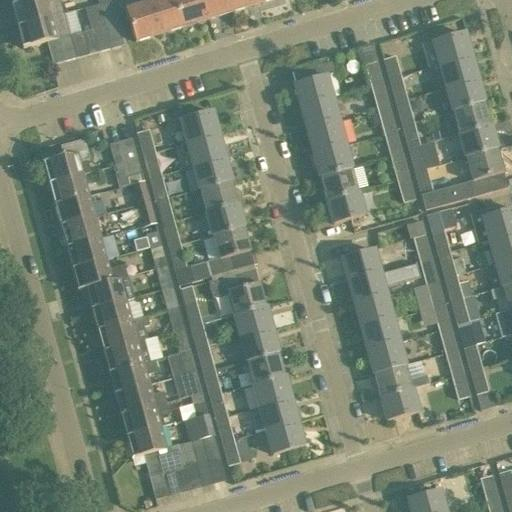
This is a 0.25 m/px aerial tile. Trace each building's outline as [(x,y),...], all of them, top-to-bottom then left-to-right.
[(14,28),(63,15),(50,18),(46,5),(58,2),(57,0),(33,0),(8,7),(14,28)] [(132,43),(157,35),(145,0),(137,0),(139,5),(122,10),(132,43)] [(181,28),(171,0),(145,0),(157,35),(181,28)] [(171,0),(181,28),(204,21),(197,0),(171,0)] [(197,0),(204,21),(228,13),(223,0),(197,0)] [(223,0),(228,13),(252,6),(249,0),(223,0)] [(115,23),(109,2),(99,5),(102,18),(101,18),(103,26),(115,23)] [(82,31),(90,29),(85,9),(77,11),(82,31)] [(20,49),(55,40),(56,40),(68,36),(63,15),(14,28),(20,49)] [(101,27),(107,49),(119,46),(121,45),(115,23),(103,26),(101,27)] [(96,52),(107,49),(101,27),(90,30),(96,52)] [(85,55),(96,52),(90,30),(78,33),(85,55)] [(73,59),(85,55),(78,33),(67,36),(73,59)] [(438,66),(470,58),(463,34),(432,43),(438,66)] [(62,62),(73,59),(67,36),(56,40),(55,40),(62,62)] [(50,65),(62,62),(55,40),(44,43),(50,65)] [(387,80),(400,77),(395,58),(382,61),(387,80)] [(445,89),(476,81),(470,58),(438,66),(445,89)] [(371,91),(383,88),(376,63),(364,67),(371,91)] [(302,109),(332,101),(326,77),(335,75),(332,65),(308,71),(311,81),(295,85),(302,109)] [(394,103),(406,100),(400,77),(387,80),(394,103)] [(451,112),(483,104),(476,81),(445,89),(451,112)] [(377,114),(389,111),(383,88),(371,91),(377,114)] [(400,127),(413,123),(406,100),(394,103),(400,127)] [(308,132),(338,124),(345,122),(343,113),(336,115),(332,101),(302,109),(308,132)] [(457,135),(489,127),(483,104),(451,112),(457,135)] [(383,137),(396,134),(389,111),(377,114),(383,137)] [(186,145),(217,137),(210,113),(180,122),(186,145)] [(406,150),(419,146),(413,123),(400,127),(406,150)] [(314,156),(344,148),(338,124),(308,132),(314,156)] [(464,159),(496,150),(489,127),(457,135),(464,159)] [(142,157),(154,154),(148,131),(135,134),(142,157)] [(389,160),(402,157),(396,134),(383,137),(389,160)] [(193,168),(223,160),(217,137),(186,145),(179,147),(182,156),(189,155),(193,168)] [(126,165),(137,162),(131,140),(119,143),(126,165)] [(47,186),(82,177),(79,164),(89,161),(83,142),(59,148),(62,159),(41,165),(47,186)] [(114,168),(126,165),(119,143),(108,146),(114,168)] [(413,173),(426,170),(419,146),(406,150),(413,173)] [(320,179),(350,171),(344,148),(314,156),(320,179)] [(426,170),(413,173),(420,200),(423,199),(425,211),(491,194),(486,178),(502,173),(496,150),(464,159),(470,182),(432,193),(426,170)] [(148,180),(160,177),(154,154),(142,157),(148,180)] [(396,184),(409,180),(402,157),(389,160),(396,184)] [(199,192),(229,183),(223,160),(193,168),(186,170),(188,179),(195,177),(199,192)] [(126,165),(114,168),(118,181),(141,175),(137,162),(126,165)] [(326,202),(356,194),(350,171),(320,179),(326,202)] [(52,208),(88,198),(82,177),(47,186),(52,208)] [(155,204),(167,200),(160,177),(148,180),(155,204)] [(409,180),(396,184),(401,205),(415,201),(409,180)] [(136,208),(149,204),(143,183),(130,187),(136,208)] [(205,215),(236,207),(229,183),(199,192),(205,215)] [(356,194),(326,202),(332,226),(363,218),(356,194)] [(58,229),(93,220),(88,198),(52,208),(58,229)] [(161,227),(173,224),(167,200),(155,204),(161,227)] [(149,204),(136,208),(142,228),(155,225),(149,204)] [(212,238),(242,230),(236,207),(205,215),(212,238)] [(489,243),(511,236),(511,210),(482,220),(480,212),(468,215),(473,232),(484,229),(489,243)] [(436,258),(449,255),(443,232),(454,228),(450,211),(425,218),(436,258)] [(64,250),(99,241),(93,220),(58,229),(64,250)] [(167,250),(180,247),(173,224),(161,227),(167,250)] [(242,230),(212,238),(218,260),(206,263),(210,278),(234,272),(230,258),(248,253),(242,230)] [(149,250),(160,247),(156,233),(145,236),(149,250)] [(495,266),(511,261),(511,236),(489,243),(495,266)] [(419,264),(431,261),(425,237),(412,240),(419,263),(419,264)] [(70,272),(105,262),(99,241),(64,250),(70,272)] [(160,247),(149,250),(153,263),(163,260),(160,247)] [(180,247),(167,250),(177,287),(195,283),(191,267),(186,269),(180,247)] [(348,283),(379,275),(372,251),(342,259),(348,283)] [(443,281),(456,278),(449,255),(436,258),(443,281)] [(425,287),(438,284),(431,261),(419,264),(419,263),(405,266),(412,290),(425,286),(425,287)] [(502,289),(511,286),(511,261),(495,266),(502,289)] [(105,262),(70,272),(75,293),(83,291),(82,290),(120,280),(127,278),(123,266),(107,271),(105,262)] [(160,291),(172,288),(168,275),(157,278),(160,291)] [(354,306),(385,298),(379,275),(348,283),(354,306)] [(233,316),(263,308),(257,284),(239,289),(235,276),(207,283),(214,307),(229,303),(233,316)] [(449,304),(471,298),(466,282),(458,285),(456,278),(443,281),(449,304)] [(120,280),(82,290),(83,291),(89,312),(126,301),(120,280)] [(432,310),(444,307),(438,284),(425,287),(432,310)] [(508,312),(511,311),(511,286),(502,289),(489,292),(492,301),(504,298),(508,312)] [(172,288),(160,291),(164,305),(176,302),(172,288)] [(189,328),(201,325),(191,288),(179,291),(189,328)] [(361,330),(391,321),(385,298),(354,306),(361,330)] [(456,327),(468,324),(468,323),(477,321),(471,298),(449,304),(456,327)] [(126,301),(89,312),(94,333),(132,322),(126,301)] [(438,333),(451,330),(444,307),(432,310),(438,333)] [(239,340),(270,332),(263,308),(233,316),(239,340)] [(495,316),(501,339),(511,336),(511,311),(508,312),(495,316)] [(132,322),(94,333),(100,354),(138,344),(134,331),(143,328),(149,327),(146,318),(143,319),(132,322)] [(172,334),(184,331),(180,318),(168,321),(172,334)] [(367,353),(398,344),(391,321),(361,330),(367,353)] [(462,351),(475,347),(468,324),(456,327),(462,351)] [(195,352),(207,349),(201,325),(189,328),(195,352)] [(445,357),(457,354),(451,330),(438,333),(445,357)] [(184,331),(172,334),(175,347),(187,345),(184,331)] [(246,363),(276,355),(270,332),(239,340),(246,363)] [(106,376),(154,362),(154,361),(149,362),(144,342),(138,344),(100,354),(106,376)] [(373,376),(404,368),(398,344),(367,353),(373,376)] [(469,374),(481,370),(475,347),(462,351),(469,374)] [(202,375),(214,372),(207,349),(195,352),(202,375)] [(451,380),(464,377),(457,354),(445,357),(451,380)] [(252,386),(282,378),(276,355),(246,363),(252,386)] [(183,376),(195,373),(191,360),(180,364),(183,376)] [(112,397),(147,387),(144,377),(157,374),(154,362),(106,376),(112,397)] [(380,400),(410,391),(404,368),(373,376),(380,400)] [(481,370),(469,374),(475,396),(480,412),(495,408),(491,392),(487,393),(481,370)] [(208,398),(220,395),(214,372),(202,375),(208,398)] [(195,373),(183,376),(187,390),(199,387),(195,373)] [(464,377),(451,380),(457,401),(469,398),(464,377)] [(259,410),(289,401),(282,378),(252,386),(259,410)] [(117,418),(166,404),(163,393),(150,397),(147,387),(112,397),(117,418)] [(410,391),(380,400),(386,423),(398,420),(417,415),(410,391)] [(214,422),(226,418),(220,395),(208,398),(214,422)] [(265,433),(295,425),(289,401),(259,410),(265,433)] [(195,419),(207,416),(203,403),(191,406),(195,419)] [(123,440),(159,429),(158,429),(172,425),(166,404),(117,418),(123,440)] [(402,435),(421,429),(417,415),(398,420),(402,435)] [(198,433),(209,430),(211,430),(207,416),(195,419),(198,430),(198,433)] [(221,445),(233,442),(226,418),(214,422),(221,445)] [(295,425),(265,433),(272,457),(302,449),(295,425)] [(146,456),(153,454),(164,451),(159,429),(123,440),(129,461),(141,457),(146,456)] [(200,441),(206,464),(218,461),(212,438),(200,441)] [(233,442),(221,445),(227,468),(251,461),(245,440),(233,443),(233,442)] [(194,467),(206,464),(200,441),(188,444),(194,467)] [(183,470),(194,467),(188,444),(187,445),(176,448),(183,470)] [(171,474),(183,470),(176,448),(165,451),(171,474)] [(159,477),(171,474),(165,451),(164,451),(153,454),(159,477)] [(147,480),(159,477),(153,454),(146,456),(141,457),(147,480)] [(486,505),(499,502),(492,477),(491,477),(489,468),(481,470),(483,479),(479,480),(486,505)] [(503,499),(511,496),(511,479),(510,473),(497,476),(503,499)] [(410,511),(442,511),(437,493),(407,501),(410,511)] [(487,511),(501,511),(499,502),(486,505),(487,511)]
